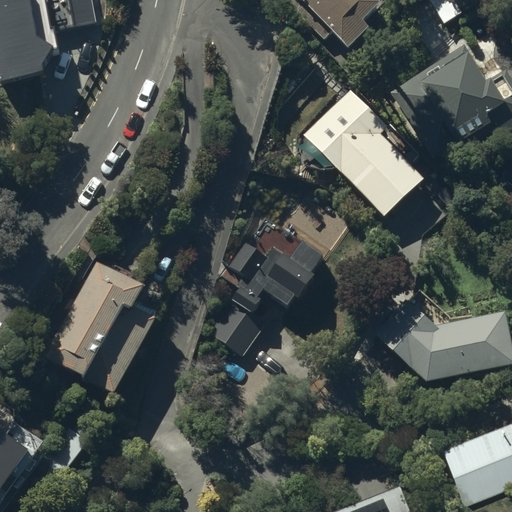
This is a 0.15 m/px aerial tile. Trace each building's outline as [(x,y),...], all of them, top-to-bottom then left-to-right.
[(304,0),(348,43),(368,23),(360,16),(375,0),(304,0)] [(486,81),(465,45),(391,90),(433,161),(482,131),(488,141),(511,127),(511,80),(505,69),(486,81)] [(251,238),(248,242),(230,267),(244,277),(232,294),(245,303),(221,338),(245,355),(269,321),(255,311),(270,289),(291,303),(327,252),(304,237),(286,262),(251,238)] [(146,281),(97,256),(48,352),(118,388),(156,314),(135,303),(146,281)] [(436,322),(406,297),(374,332),(425,378),(511,365),(511,353),(503,309),(436,322)] [(511,420),(442,447),(465,506),(511,488),(511,420)] [(0,495),(34,447),(0,422),(0,495)] [(89,442),(71,427),(32,476),(50,490),(89,442)] [(410,511),(400,485),(329,511),(410,511)]
